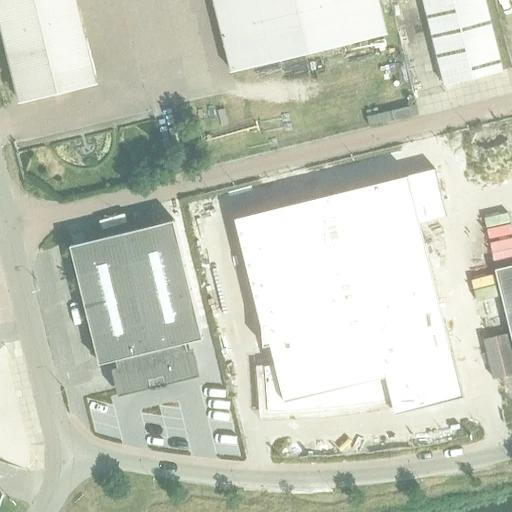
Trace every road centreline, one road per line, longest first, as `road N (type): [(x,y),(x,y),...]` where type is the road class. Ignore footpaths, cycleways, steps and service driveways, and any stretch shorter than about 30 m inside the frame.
road 1 (unclassified): [(5,224),(511,98)]
road 2 (unclassified): [(511,453),(276,481),(66,460)]
road 3 (unclassified): [(66,460),(5,224)]
